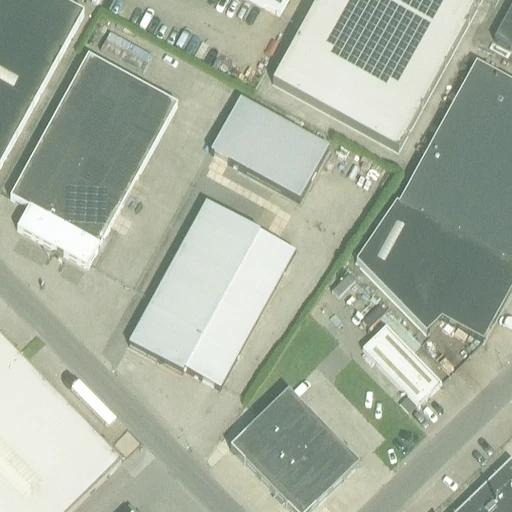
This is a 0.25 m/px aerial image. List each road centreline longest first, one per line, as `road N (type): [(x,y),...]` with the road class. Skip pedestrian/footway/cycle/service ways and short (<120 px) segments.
road 1 (unclassified): [(225,511),(0,286)]
road 2 (unclassified): [(383,511),(511,387)]
